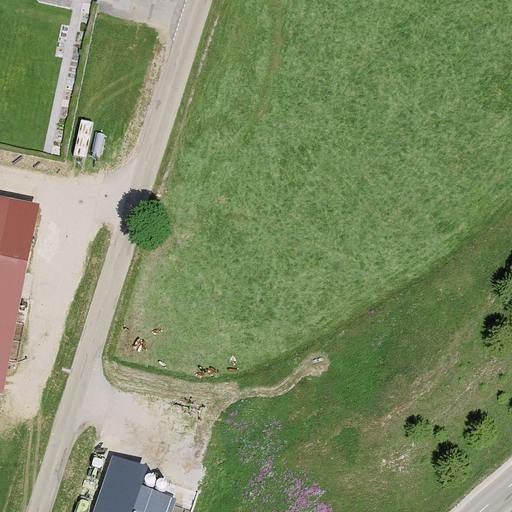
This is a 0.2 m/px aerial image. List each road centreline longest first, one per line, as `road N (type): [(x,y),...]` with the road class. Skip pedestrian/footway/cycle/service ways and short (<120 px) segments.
road 1 (unclassified): [(39,511),(201,0)]
road 2 (track): [(79,379),(126,416),(147,488)]
